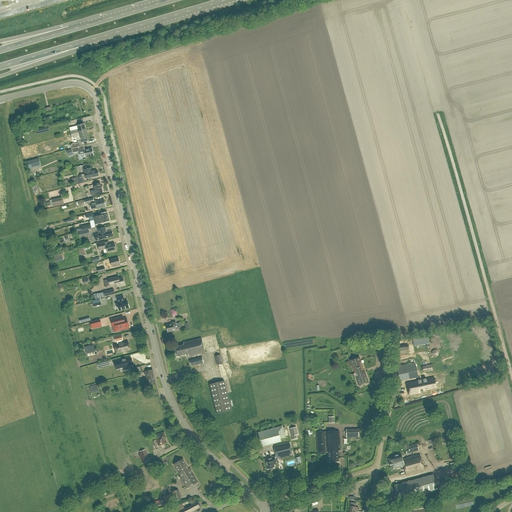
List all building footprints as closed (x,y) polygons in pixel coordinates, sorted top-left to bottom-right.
[(79,129),(70,131),(71,135),(86,131),(84,124),(78,126),(79,129)] [(71,135),(72,138),(80,136),(81,139),(77,140),(78,144),(75,144),(75,143),(72,144),(72,145),(70,145),(71,149),(83,146),(82,143),(88,141),(87,138),(86,131),(71,135)] [(85,154),(86,158),(94,156),(92,148),(85,150),(84,146),(80,146),(72,149),(73,153),(78,152),(79,155),(85,154)] [(27,162),(29,169),(38,167),(36,159),(27,162)] [(90,172),(89,169),(84,170),(85,174),(79,175),(80,177),(78,178),(79,184),(85,183),(84,179),(86,178),(86,179),(99,176),(97,171),(90,172)] [(103,193),(100,183),(93,185),(94,190),(91,191),(92,196),(97,195),(97,194),(103,193)] [(64,205),(62,197),(52,199),(52,200),(50,200),(51,207),(54,207),(64,205)] [(94,201),(93,198),(84,200),(85,204),(90,203),(91,209),(95,208),(95,209),(106,207),(104,199),(96,201),(94,201)] [(86,218),(93,217),(94,220),(108,217),(107,212),(100,214),(94,215),(93,213),(85,214),(86,218)] [(95,234),(96,241),(113,237),(112,231),(106,232),(105,227),(98,229),(99,233),(95,234)] [(106,249),(107,253),(116,250),(115,243),(109,244),(109,241),(98,244),(99,249),(103,249),(106,249)] [(112,267),(120,265),(118,258),(110,260),(111,262),(107,263),(108,267),(112,266),(112,267)] [(116,287),(125,285),(123,279),(122,279),(122,278),(119,278),(118,276),(108,279),(108,280),(104,281),(105,286),(109,285),(110,286),(115,284),(116,287)] [(123,296),(117,298),(118,303),(117,304),(119,311),(129,308),(127,301),(124,302),(123,300),(124,300),(123,296)] [(129,327),(127,318),(123,319),(123,317),(111,320),(113,326),(116,326),(117,330),(117,331),(124,329),(124,328),(129,327)] [(91,322),(92,326),(92,329),(102,326),(101,324),(100,320),(91,322)] [(171,325),(167,326),(169,332),(178,330),(178,328),(182,327),(180,323),(177,324),(176,323),(171,324),(171,325)] [(116,353),(119,353),(130,350),(128,342),(123,343),(122,340),(123,340),(121,335),(115,337),(116,342),(117,342),(117,344),(114,345),(115,349),(116,353)] [(184,345),(175,348),(178,357),(186,355),(186,357),(189,356),(190,357),(205,353),(202,338),(185,343),(184,345)] [(413,340),(414,346),(429,344),(428,338),(413,340)] [(202,357),(190,360),(191,366),(203,363),(202,357)] [(360,386),(363,385),(365,384),(368,383),(364,372),(363,370),(364,370),(361,363),(359,357),(358,357),(351,360),(350,360),(352,366),(355,373),(356,377),(360,386)] [(116,369),(120,368),(123,367),(124,370),(129,369),(128,366),(133,365),(132,362),(133,362),(132,361),(131,358),(126,359),(122,360),(115,362),(116,366),(116,369)] [(155,382),(153,370),(145,372),(148,384),(155,382)] [(432,378),(406,383),(408,396),(421,393),(421,392),(423,392),(422,391),(434,388),(432,378)] [(232,410),(225,380),(210,384),(217,413),(232,410)] [(262,447),(281,442),(280,438),(285,437),(282,426),(258,432),(262,447)] [(339,431),(317,432),(318,453),(328,453),(328,463),(338,462),(338,452),(339,451),(339,431)] [(155,440),(153,441),(156,450),(161,448),(160,445),(166,443),(165,438),(166,438),(164,432),(154,436),(155,440)] [(271,458),(265,460),(268,470),(275,468),(274,465),(279,464),(278,459),(293,455),(290,443),(274,447),(277,456),(271,458)] [(407,454),(419,451),(417,443),(408,446),(409,448),(405,449),(407,454)] [(145,449),(139,452),(144,463),(150,461),(145,449)] [(395,457),(388,459),(392,470),(404,467),(406,475),(423,470),(419,454),(402,459),(401,456),(397,457),(397,456),(394,456),(395,457)] [(189,469),(183,459),(174,465),(179,475),(187,489),(198,482),(190,469),(189,469)] [(434,474),(394,485),(398,501),(438,490),(434,474)] [(181,500),(179,490),(172,492),(175,502),(181,500)] [(201,507),(203,506),(200,501),(197,502),(196,500),(193,502),(191,503),(191,505),(179,510),(179,511),(191,511),(201,507)] [(350,502),(348,511),(361,511),(362,511),(359,511),(359,510),(357,510),(358,507),(355,506),(356,503),(350,502)]
